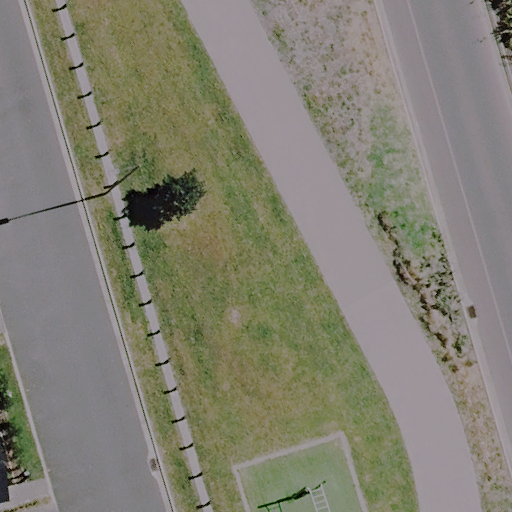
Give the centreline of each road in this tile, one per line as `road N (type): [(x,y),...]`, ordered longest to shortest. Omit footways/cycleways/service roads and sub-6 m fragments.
road 1 (secondary): [(511,409),(397,0)]
road 2 (residential): [(0,114),(118,511)]
